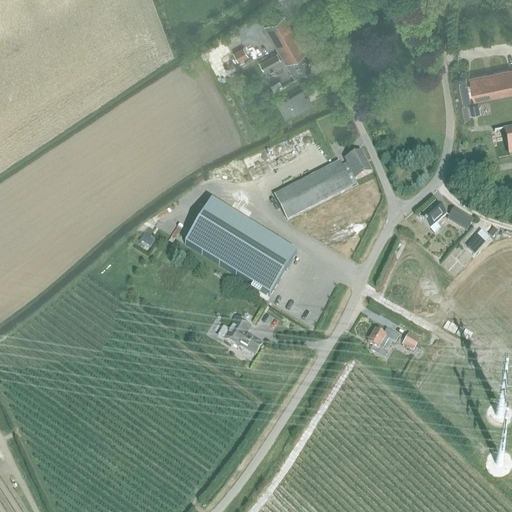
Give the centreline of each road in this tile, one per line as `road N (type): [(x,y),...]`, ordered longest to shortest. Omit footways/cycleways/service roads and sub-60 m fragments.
road 1 (unclassified): [(218,511),(330,347),(399,212)]
road 2 (unclassified): [(399,212),(356,117),(286,6)]
road 3 (unclassified): [(399,212),(435,185),(450,131),(424,0)]
